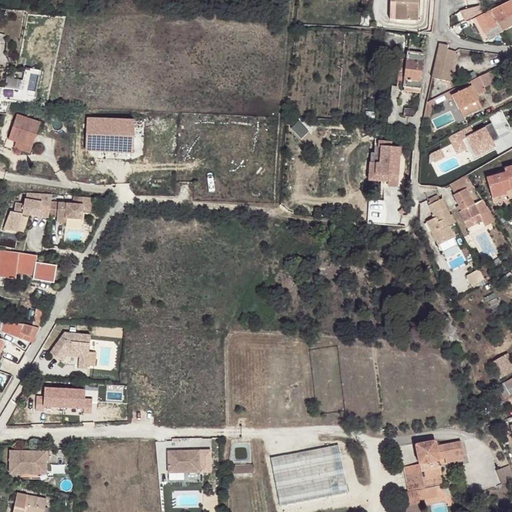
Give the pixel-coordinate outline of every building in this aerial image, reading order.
[(396,20),(416,21),(416,0),(390,0),(390,11),(397,11),(396,20)] [(511,0),(510,0),(476,17),(487,38),(510,26),(507,19),(511,16),(511,0)] [(472,19),(483,39),(487,38),(476,17),(472,19)] [(404,57),(407,35),(386,33),(384,55),(404,57)] [(448,47),(439,45),(431,78),(449,82),(455,52),(447,50),(448,47)] [(421,88),(425,54),(408,52),(407,59),(400,58),(398,79),(405,80),(404,86),(421,88)] [(32,87),(34,73),(24,72),(22,81),(21,85),(32,87)] [(450,91),(426,103),(424,117),(429,117),(431,106),(452,96),(459,108),(460,108),(477,99),(475,96),(486,90),(484,87),(493,82),(488,72),(450,91)] [(6,79),(5,89),(20,91),(21,85),(22,81),(6,79)] [(0,95),(0,97),(18,100),(20,91),(5,89),(1,89),(0,95)] [(477,99),(460,108),(464,116),(481,108),(477,99)] [(29,154),(40,123),(17,115),(8,139),(16,142),(14,148),(29,154)] [(135,152),(137,121),(89,119),(87,150),(135,152)] [(368,181),(388,182),(388,186),(397,186),(400,149),(391,148),(391,143),(378,142),(377,148),(375,147),(374,154),(371,154),(368,181)] [(486,178),(493,201),(507,197),(507,194),(511,192),(511,189),(511,188),(511,165),(504,168),(505,172),(486,178)] [(465,175),(449,184),(455,194),(453,195),(463,214),(460,215),(463,222),(470,218),(474,225),(482,221),(480,216),(489,212),(481,200),(474,204),(466,188),(471,186),(465,175)] [(48,216),(50,202),(51,195),(26,193),(26,199),(24,199),(23,204),(15,203),(14,212),(10,212),(3,229),(17,231),(22,214),(48,218),(48,216)] [(437,195),(429,199),(430,202),(428,202),(435,217),(426,222),(437,245),(454,237),(448,225),(455,222),(452,215),(450,216),(441,199),(439,200),(437,195)] [(90,213),(91,198),(73,197),(72,204),(58,203),(57,216),(57,222),(65,223),(65,218),(81,220),(82,212),(90,213)] [(48,216),(57,216),(58,203),(50,202),(48,216)] [(489,212),(480,216),(482,221),(485,227),(495,221),(489,212)] [(454,237),(438,245),(442,253),(458,246),(454,237)] [(18,253),(0,251),(0,276),(15,278),(16,272),(17,264),(35,267),(36,257),(18,253)] [(33,275),(35,267),(17,264),(16,272),(33,275)] [(484,279),(478,269),(466,275),(472,286),(479,282),(484,279)] [(45,309),(36,307),(35,313),(32,312),(31,316),(34,317),(33,323),(41,326),(45,309)] [(34,341),(39,327),(32,326),(32,328),(27,327),(2,324),(1,334),(29,344),(31,340),(34,341)] [(64,332),(50,352),(61,360),(65,354),(79,355),(78,368),(87,368),(90,335),(64,332)] [(511,362),(507,354),(490,364),(499,381),(511,373),(511,362)] [(511,377),(497,386),(504,398),(511,393),(511,377)] [(401,493),(404,505),(420,502),(419,500),(417,490),(436,486),(444,485),(439,459),(445,458),(463,455),(461,441),(436,445),(435,440),(415,444),(419,464),(404,467),(408,492),(401,493)] [(338,445),(270,458),(280,505),(348,492),(338,445)] [(200,472),(199,450),(168,451),(168,473),(200,472)] [(47,451),(10,451),(9,474),(46,474),(47,451)] [(233,472),(241,472),(241,466),(244,465),(245,473),(253,473),(253,464),(233,465),(233,472)] [(511,474),(508,465),(496,470),(502,484),(511,480),(511,474)] [(417,490),(419,500),(438,496),(436,486),(417,490)] [(43,511),(46,499),(17,493),(13,511),(43,511)] [(421,511),(420,502),(404,505),(404,511),(421,511)]
